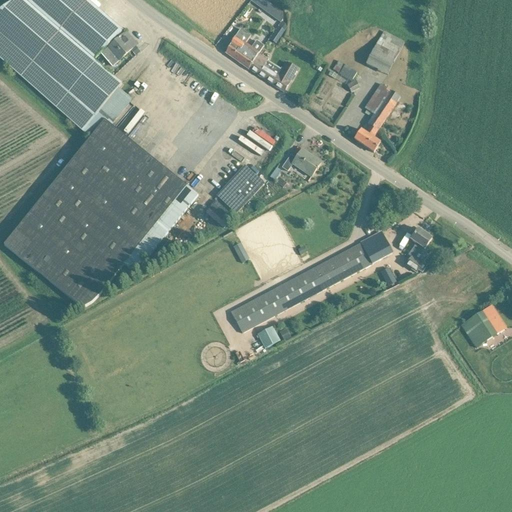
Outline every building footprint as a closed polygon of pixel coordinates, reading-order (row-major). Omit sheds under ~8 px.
[(123,32),(85,0),(17,0),(0,12),(0,59),(83,133),(98,115),(122,85),(94,61),(123,32)] [(270,6),(266,12),(280,23),(282,21),(283,20),(283,19),(283,15),(282,14),(280,13),(270,6)] [(243,31),(240,36),(250,42),(253,37),(243,31)] [(125,35),(118,42),(102,55),(113,67),(131,52),(134,49),(135,48),(136,47),(125,35)] [(235,39),(226,54),(233,59),(239,50),(241,52),(244,46),(239,42),(240,40),(237,37),(235,40),(235,39)] [(239,50),(233,59),(242,64),(250,70),(254,61),(258,55),(259,54),(264,47),(257,42),(251,49),(245,45),(244,46),(241,52),(239,50)] [(134,49),(131,52),(135,56),(139,52),(135,48),(134,49)] [(254,61),(250,70),(275,87),(284,93),(298,70),(287,64),(283,71),(279,77),(264,68),(268,62),(268,61),(259,55),(258,55),(254,61)] [(354,78),(356,74),(339,62),(333,70),(339,75),(351,82),(354,78)] [(140,88),(151,75),(147,71),(135,84),(140,88)] [(356,81),(347,86),(351,94),(360,88),(356,81)] [(378,132),(401,98),(381,86),(365,110),(367,111),(374,116),(373,119),(368,126),(370,127),(366,134),(361,131),(355,141),(374,154),(381,144),(373,139),(378,132)] [(139,93),(121,114),(129,121),(148,101),(139,93)] [(198,196),(105,121),(4,247),(83,310),(93,304),(124,266),(128,270),(148,258),(198,196)] [(248,124),(243,132),(250,136),(255,128),(248,124)] [(176,157),(180,160),(197,140),(193,136),(176,157)] [(310,156),(302,151),(296,159),(291,156),(282,169),(288,173),(293,165),(311,178),(321,164),(321,163),(320,165),(309,157),(310,156)] [(245,167),(217,197),(237,215),(264,185),(245,167)] [(277,169),(270,178),(283,189),(286,185),(277,177),(281,172),(277,169)] [(233,218),(215,202),(205,213),(223,229),(233,218)] [(406,267),(417,274),(431,253),(426,250),(432,240),(424,234),(425,233),(421,230),(420,231),(418,230),(411,241),(417,245),(409,256),(412,258),(406,267)] [(381,234),(372,238),(361,244),(361,245),(230,314),(241,335),(383,260),(392,255),(381,234)] [(395,278),(402,275),(395,263),(389,266),(395,278)] [(388,269),(381,273),(388,287),(396,283),(388,269)] [(491,307),(461,327),(476,349),(505,330),(491,307)] [(265,351),(280,342),(273,328),(257,336),(265,351)] [(498,357),(504,367),(511,362),(511,354),(510,350),(498,357)]
